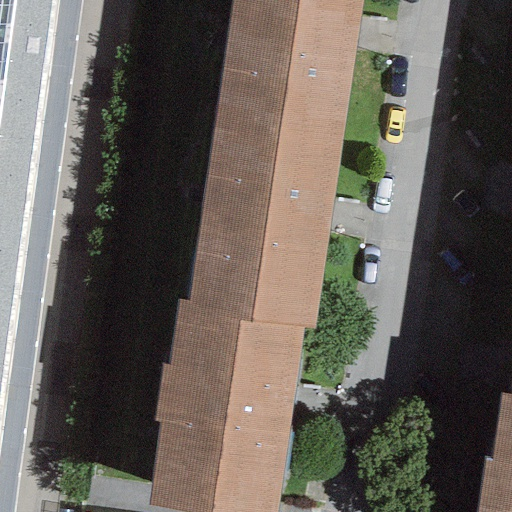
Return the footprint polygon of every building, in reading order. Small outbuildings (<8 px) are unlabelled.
[(0,0),(0,511),(10,511),(80,0),(0,0)] [(359,0),(229,0),(215,97),(342,116),(359,0)] [(215,97),(189,296),(188,308),(303,323),(315,324),(342,116),(215,97)] [(189,296),(178,294),(169,361),(159,360),(152,413),(158,414),(146,501),(230,511),(276,511),(303,323),(188,308),(189,296)] [(511,511),(511,392),(511,393),(503,391),(494,454),(481,452),(473,510),(482,511),(481,511),(511,511)]
